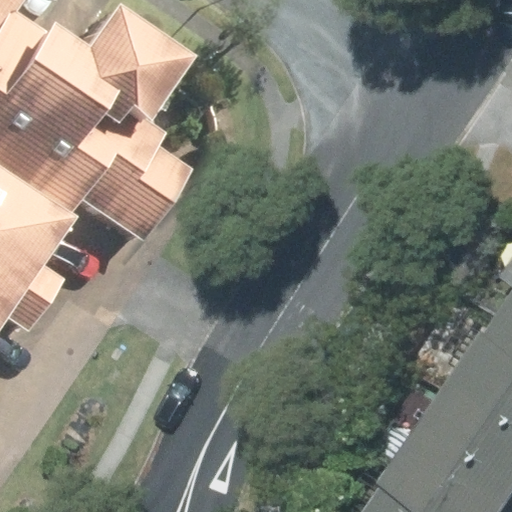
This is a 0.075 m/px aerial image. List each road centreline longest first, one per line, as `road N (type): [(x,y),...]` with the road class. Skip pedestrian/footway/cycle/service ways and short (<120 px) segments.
road 1 (tertiary): [(202,471),(244,370),(429,86)]
road 2 (residential): [(429,86),(298,0)]
